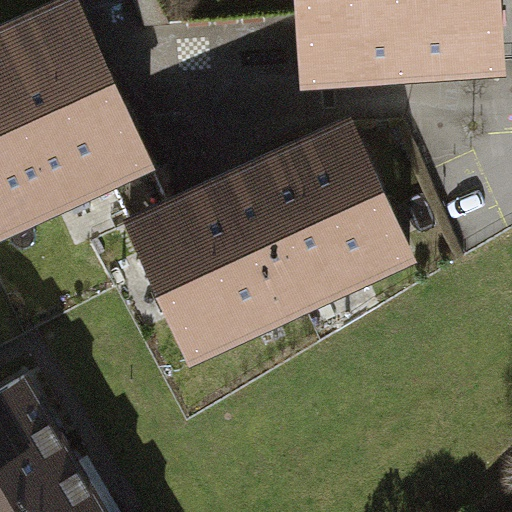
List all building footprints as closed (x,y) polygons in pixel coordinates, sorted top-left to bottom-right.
[(511,63),(506,0),(296,0),(302,78),(511,63)] [(0,254),(147,188),(69,16),(0,47),(0,254)] [(413,278),(347,135),(112,242),(179,385),(413,278)] [(116,511),(111,503),(28,361),(0,377),(0,511),(116,511)] [(511,511),(511,502),(497,511),(511,511)]
